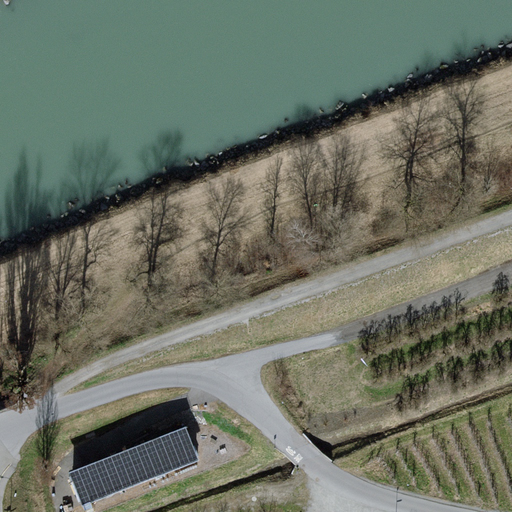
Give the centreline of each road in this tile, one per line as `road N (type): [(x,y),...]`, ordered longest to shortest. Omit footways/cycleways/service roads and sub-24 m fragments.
road 1 (track): [(511,216),(124,355),(64,385),(45,413)]
road 2 (unclassified): [(441,511),(337,477),(222,380),(193,373),(101,393),(0,435)]
road 3 (track): [(511,273),(261,356),(222,380)]
road 4 (track): [(511,399),(366,447),(337,477)]
